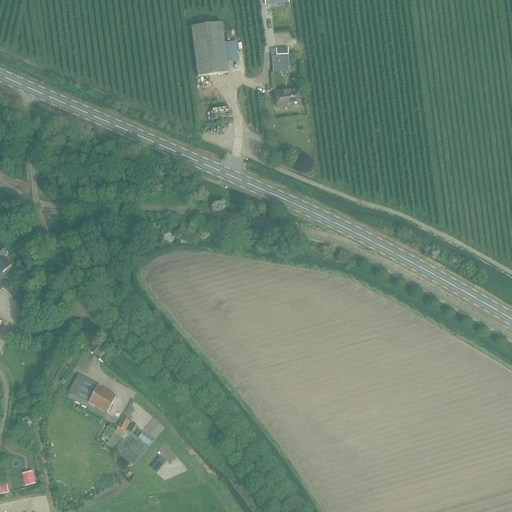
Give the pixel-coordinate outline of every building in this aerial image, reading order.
[(228,73),(221,23),(192,27),(198,77),(228,73)] [(298,90),(275,93),(277,108),(300,105),(298,90)] [(0,271),(2,274),(11,266),(6,260),(4,258),(8,255),(1,246),(0,246),(0,271)] [(107,414),(117,396),(83,378),(74,395),(107,414)] [(119,387),(129,391),(132,386),(122,382),(119,387)] [(124,434),(130,422),(123,418),(117,430),(124,434)] [(141,429),(139,433),(151,440),(154,436),(141,429)] [(25,486),(35,484),(32,472),(22,474),(25,486)]
